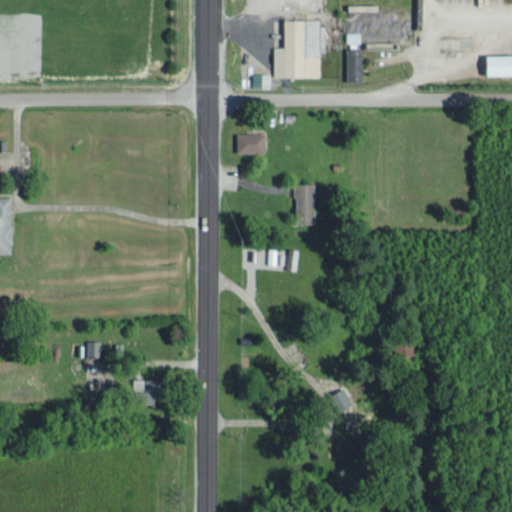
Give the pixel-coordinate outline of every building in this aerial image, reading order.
[(319,17),(285,18),(285,45),(273,45),(274,76),(320,75),(319,17)] [(363,47),(347,46),(346,80),(363,80),(363,47)] [(511,53),(489,53),(489,74),(511,74),(511,53)] [(270,72),(253,71),(252,85),(270,86),(270,72)] [(266,151),(266,131),(237,132),(237,151),(266,151)] [(315,182),(295,182),(296,223),(315,222),(315,182)] [(12,195),(0,194),(0,251),(13,251),(12,195)] [(277,247),(268,247),(267,262),(276,262),(277,247)] [(299,249),(289,247),(285,266),(295,268),(299,249)] [(101,340),(87,339),(86,355),(101,355),(101,340)] [(170,379),(137,377),(136,397),(169,398),(170,379)]
